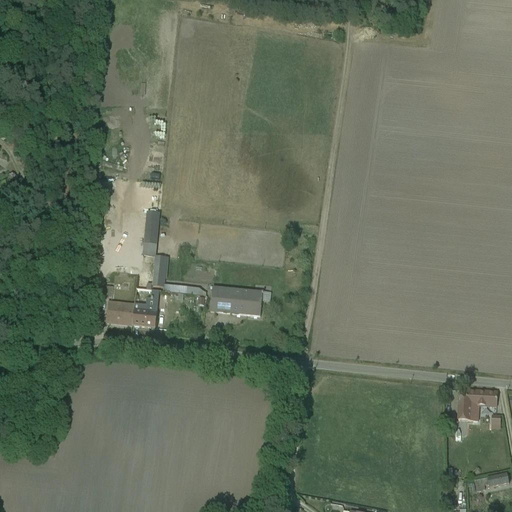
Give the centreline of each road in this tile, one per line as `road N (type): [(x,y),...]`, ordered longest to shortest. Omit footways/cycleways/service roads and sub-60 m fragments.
road 1 (residential): [(0,356),(100,342),(511,388)]
road 2 (track): [(285,511),(348,31)]
